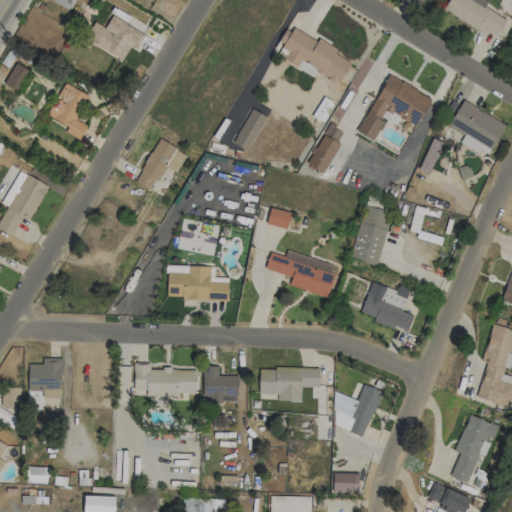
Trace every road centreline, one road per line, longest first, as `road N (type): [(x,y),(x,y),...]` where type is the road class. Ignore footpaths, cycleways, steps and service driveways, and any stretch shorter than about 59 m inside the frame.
road 1 (residential): [(421,376),(330,339),(6,329)]
road 2 (residential): [(200,0),(0,338)]
road 3 (residential): [(511,174),(375,481),(374,511)]
road 4 (residential): [(511,95),(352,0)]
